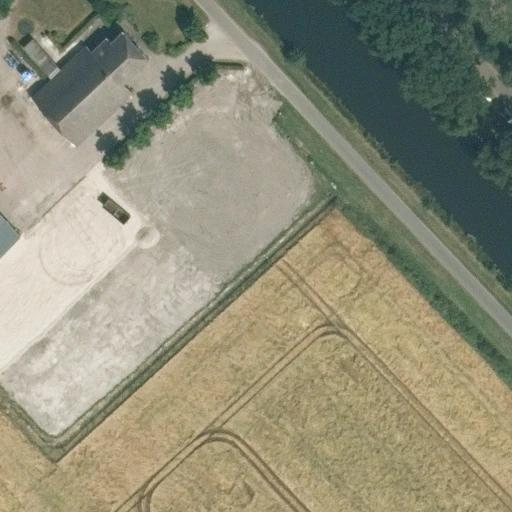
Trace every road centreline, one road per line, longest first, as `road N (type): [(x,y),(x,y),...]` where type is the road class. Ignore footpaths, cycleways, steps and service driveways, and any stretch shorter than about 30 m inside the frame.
road 1 (unclassified): [(201,0),(511,328)]
road 2 (unclassified): [(511,103),(414,0)]
